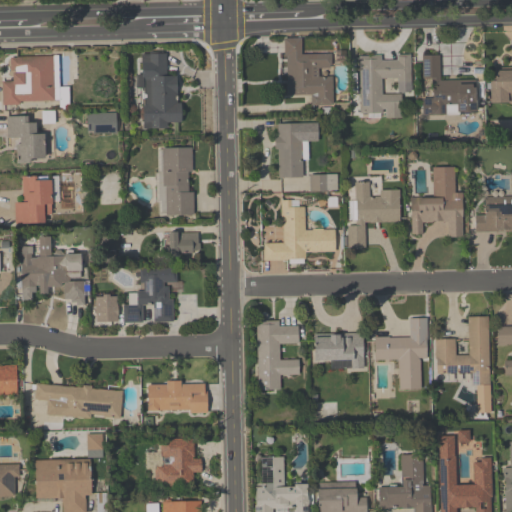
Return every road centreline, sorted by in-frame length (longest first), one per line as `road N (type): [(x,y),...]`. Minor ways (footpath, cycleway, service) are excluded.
road 1 (tertiary): [(223,0),(235,511)]
road 2 (tertiary): [(224,27),(511,18)]
road 3 (residential): [(230,289),(511,280)]
road 4 (residential): [(0,337),(92,350),(232,347)]
road 5 (tertiary): [(511,3),(304,10)]
road 6 (tertiary): [(224,12),(29,17)]
road 7 (tertiary): [(0,34),(147,30)]
